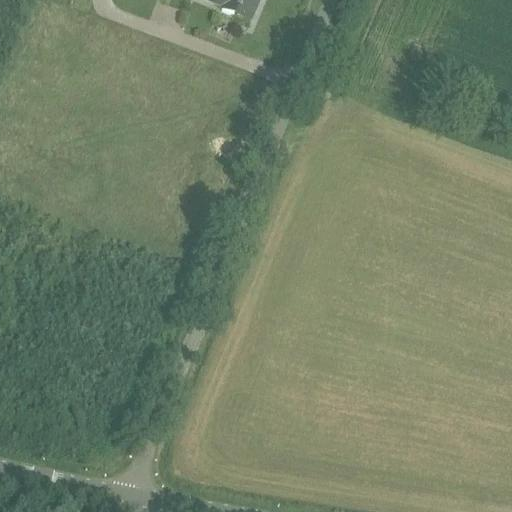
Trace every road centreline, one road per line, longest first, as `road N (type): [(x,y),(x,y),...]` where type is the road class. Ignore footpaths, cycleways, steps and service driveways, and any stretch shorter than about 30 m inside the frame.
road 1 (unclassified): [(124,498),(332,0)]
road 2 (tertiary): [(124,498),(0,471)]
